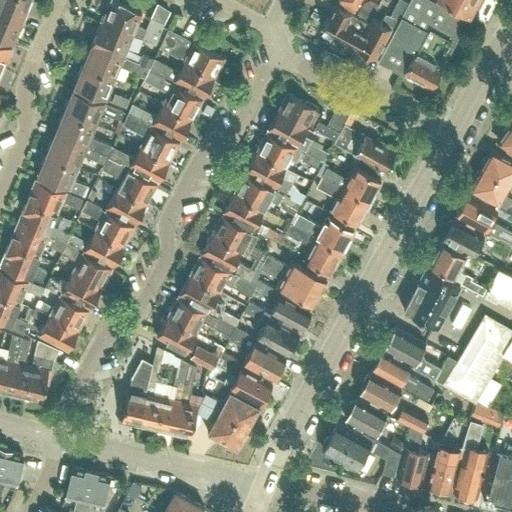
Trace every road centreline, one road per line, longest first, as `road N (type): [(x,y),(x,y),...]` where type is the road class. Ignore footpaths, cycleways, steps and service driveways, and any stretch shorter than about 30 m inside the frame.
road 1 (residential): [(60,435),(59,420),(103,336),(130,318),(167,255),(165,220),(197,161),(237,130),(275,40)]
road 2 (tertiary): [(266,483),(294,416),(452,134)]
road 3 (residential): [(266,483),(60,435)]
road 4 (residential): [(452,134),(385,98),(361,98),(293,65),(275,40)]
road 5 (residential): [(57,0),(23,84),(24,131),(0,190)]
road 6 (residential): [(390,511),(266,483)]
road 7 (tertiary): [(452,134),(511,29)]
